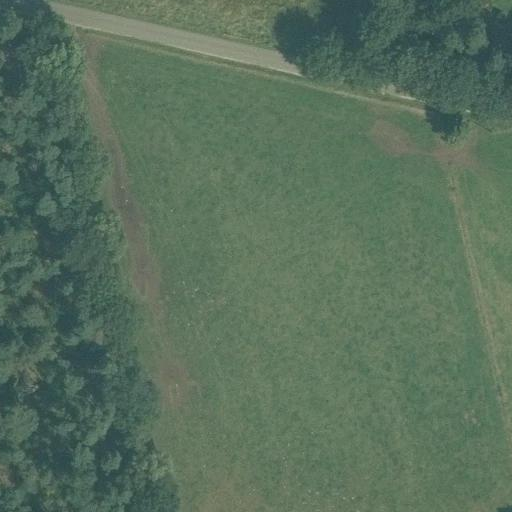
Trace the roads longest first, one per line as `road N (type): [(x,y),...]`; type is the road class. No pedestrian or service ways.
road 1 (unclassified): [(343,78),(0,3)]
road 2 (unclassified): [(343,78),(511,113)]
